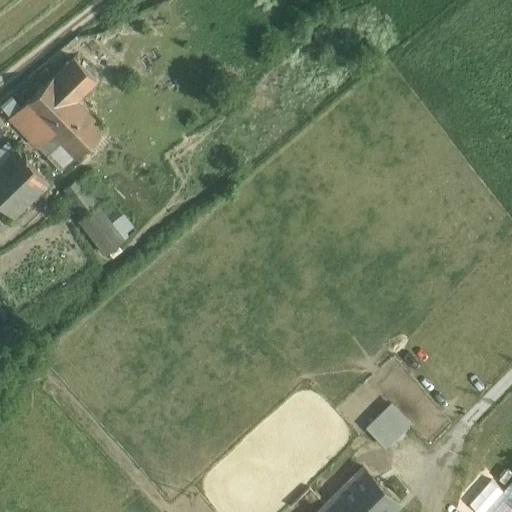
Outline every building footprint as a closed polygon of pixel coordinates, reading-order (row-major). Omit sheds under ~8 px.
[(104,127),(53,75),(24,103),(75,156),(104,127)] [(0,149),(0,204),(13,217),(50,181),(9,140),(0,149)] [(82,209),(109,194),(93,167),(67,182),(82,209)] [(114,195),(79,216),(100,252),(136,230),(114,195)] [(385,446),(412,420),(392,399),(365,425),(385,446)] [(364,468),(319,511),(390,511),(399,504),(364,468)]
